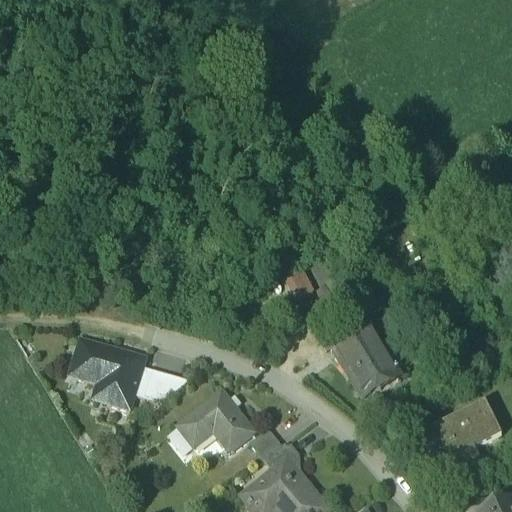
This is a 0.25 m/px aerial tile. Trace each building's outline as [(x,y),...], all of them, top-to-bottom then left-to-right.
[(379,358),(365,334),(368,332),(332,353),(339,366),(344,363),(355,381),(352,383),(365,404),(380,395),(379,393),(396,383),(398,385),(382,357),(379,358)] [(145,366),(80,347),(69,383),(105,394),(110,402),(107,412),(129,418),(142,376),(145,366)] [(188,389),(142,376),(134,404),(160,412),(188,389)] [(253,440),(222,400),(178,434),(191,451),(210,435),(229,459),(253,440)] [(430,434),(409,444),(417,458),(436,447),(453,481),(468,474),(470,479),(486,475),(476,454),(498,443),(481,409),(430,434)] [(402,431),(409,444),(430,434),(423,421),(402,431)] [(249,449),(264,467),(284,451),(270,432),(249,449)] [(285,452),(264,468),(272,478),(274,480),(288,469),(294,464),(285,452)] [(298,481),(288,469),(274,480),(272,478),(244,500),(252,511),(276,511),(278,511),(322,511),(307,493),(304,495),(295,483),(298,481)]
